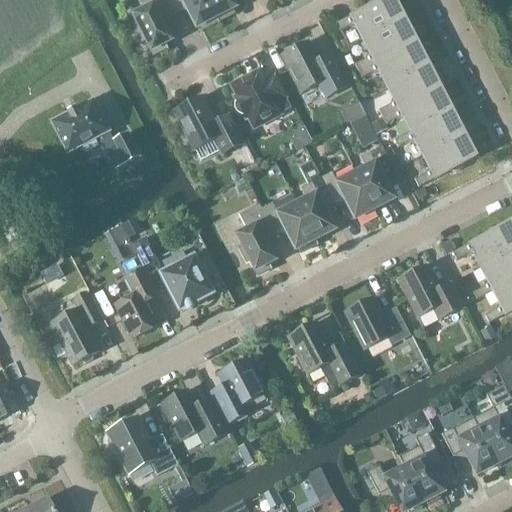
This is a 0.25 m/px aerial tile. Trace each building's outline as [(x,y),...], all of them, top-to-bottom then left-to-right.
[(139,0),(138,1),(144,11),(133,17),(139,27),(135,29),(143,43),(146,41),(154,57),(167,50),(167,52),(169,51),(166,45),(172,42),(160,20),(173,13),(166,0),(139,0)] [(206,0),(166,0),(173,13),(185,7),(197,29),(200,27),(203,32),(218,24),(219,25),(206,0)] [(206,0),(219,25),(220,25),(219,23),(234,15),(232,11),(236,9),(230,0),(206,0)] [(357,30),(363,41),(405,20),(394,0),(384,0),(380,3),(378,2),(376,2),(375,2),(374,2),(373,2),(371,3),(370,4),(368,5),(368,6),(367,8),(366,9),(335,26),(339,34),(350,28),(357,30)] [(355,66),(359,73),(417,43),(405,20),(363,41),(369,53),(367,60),(355,66)] [(381,76),(387,88),(429,66),(417,43),(359,73),(363,80),(374,74),(381,76)] [(326,100),(347,89),(330,57),(318,63),(309,44),(282,58),(301,95),(319,86),(326,100)] [(379,112),(383,119),(441,89),(429,66),(387,88),(393,99),(391,106),(379,112)] [(234,87),(239,98),(236,100),(237,103),(236,110),(238,113),(244,116),(246,119),(249,117),(255,128),(261,125),(265,125),(272,122),(274,118),(280,115),(290,109),(275,79),(264,85),(259,74),(234,87)] [(405,122),(411,134),(453,112),(441,89),(383,119),(387,126),(398,120),(405,122)] [(214,142),(222,156),(244,145),(229,117),(215,125),(202,99),(175,113),(195,152),(214,142)] [(125,166),(140,158),(127,135),(113,142),(109,134),(110,133),(93,101),(76,110),(75,109),(74,110),(75,111),(69,114),(69,113),(68,113),(68,115),(51,124),(68,156),(99,139),(116,170),(125,166)] [(417,146),(423,157),(465,135),(453,112),(411,134),(395,142),(398,149),(410,143),(417,146)] [(346,122),(352,134),(369,125),(364,114),(346,122)] [(465,135),(423,157),(428,168),(426,175),(415,181),(419,189),(451,173),(453,173),(455,173),(458,173),(459,172),(461,171),(462,170),(463,168),(464,167),(464,166),(477,159),(465,135)] [(361,159),(366,170),(356,175),(375,211),(394,201),(370,154),(361,159)] [(375,211),(356,175),(338,185),(332,174),(321,180),(334,204),(344,198),(355,221),(375,211)] [(301,190),(307,200),(297,205),(315,241),(335,231),(323,209),(334,204),(321,180),(301,190)] [(296,252),(315,241),(297,205),(293,198),(274,208),(273,204),(262,210),(274,235),(284,229),(296,252)] [(262,210),(260,206),(239,216),(247,231),(237,237),(243,248),(239,249),(246,263),(250,262),(258,277),(271,270),(271,272),(273,271),(270,265),(276,262),(264,240),(274,235),(262,210)] [(475,258),(481,270),(511,253),(511,226),(511,224),(498,231),(496,230),(493,230),(492,231),(490,231),(489,232),(487,234),(486,235),(485,237),(485,238),(453,254),(457,262),(468,256),(475,258)] [(122,228),(106,236),(120,263),(136,255),(122,228)] [(131,246),(147,276),(148,275),(147,274),(157,269),(142,241),(131,246)] [(477,301),(493,293),(511,282),(511,253),(481,270),(487,281),(485,288),(473,294),(477,301)] [(160,276),(179,312),(183,309),(184,311),(186,311),(184,308),(191,305),(192,307),(193,307),(192,305),(196,303),(198,304),(200,304),(201,304),(203,304),(205,304),(206,302),(208,301),(208,299),(209,298),(209,296),(211,295),(210,294),(209,295),(209,292),(209,288),(208,285),(208,281),(206,278),(203,280),(192,260),(160,276)] [(57,268),(42,275),(48,285),(62,277),(57,268)] [(418,319),(435,311),(440,321),(463,309),(451,286),(439,292),(426,268),(399,282),(418,319)] [(132,298),(114,307),(131,341),(158,327),(146,304),(158,297),(143,270),(123,280),(132,298)] [(497,311),(485,317),(489,325),(511,313),(511,282),(493,293),(499,304),(497,311)] [(50,325),(72,367),(81,363),(84,365),(92,361),(91,357),(100,352),(88,329),(100,323),(85,294),(72,301),(77,310),(50,325)] [(382,319),(373,300),(346,314),(365,352),(390,339),(393,345),(408,337),(395,312),(382,319)] [(299,358),(296,360),(303,374),(306,372),(308,376),(321,370),(332,390),(340,386),(340,387),(360,377),(344,346),(330,353),(316,325),(289,339),(299,358)] [(214,397),(228,425),(246,415),(242,407),(264,396),(261,391),(263,388),(259,381),(256,381),(246,361),(217,376),(225,391),(214,397)] [(511,366),(509,361),(496,370),(502,383),(511,378),(511,366)] [(511,378),(502,383),(505,388),(508,394),(511,392),(511,378)] [(493,410),(474,420),(498,466),(511,458),(511,442),(506,431),(511,428),(511,401),(508,394),(505,388),(487,397),(493,410)] [(180,444),(196,435),(203,448),(227,435),(212,407),(198,414),(187,392),(160,406),(180,444)] [(150,465),(157,478),(178,467),(164,440),(151,447),(136,418),(106,434),(109,439),(107,443),(113,455),(117,455),(128,476),(150,465)] [(498,466),(474,420),(442,436),(454,458),(465,453),(477,477),(498,466)] [(415,441),(419,448),(399,458),(404,469),(405,469),(424,505),(427,503),(428,506),(441,500),(439,497),(444,494),(432,470),(443,464),(427,434),(415,441)] [(238,450),(247,468),(258,462),(249,444),(238,450)] [(405,469),(404,469),(385,479),(380,468),(368,475),(379,497),(390,491),(401,511),(417,511),(422,509),(421,506),(424,505),(405,469)] [(331,496),(323,480),(312,485),(320,501),(331,496)] [(308,511),(339,511),(333,499),(308,511)] [(52,511),(47,500),(25,511),(52,511)]
